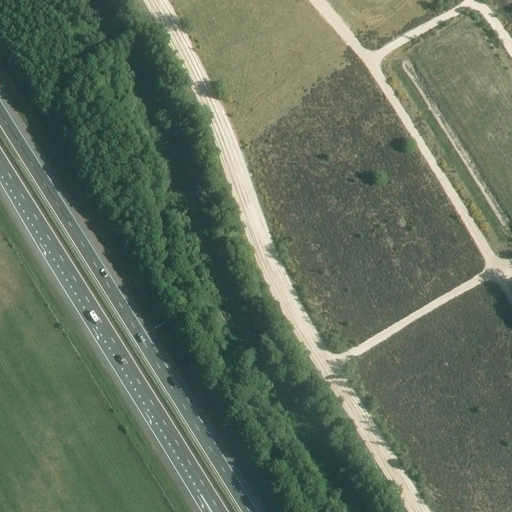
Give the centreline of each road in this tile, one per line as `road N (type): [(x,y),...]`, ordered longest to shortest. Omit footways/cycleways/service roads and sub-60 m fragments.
road 1 (track): [(419,511),(298,322),(218,122),(154,0)]
road 2 (motorway): [(249,511),(0,115)]
road 3 (motorway): [(0,160),(206,490)]
road 4 (track): [(316,0),(376,73),(511,295)]
road 5 (track): [(328,368),(511,264)]
road 6 (track): [(367,62),(475,0)]
